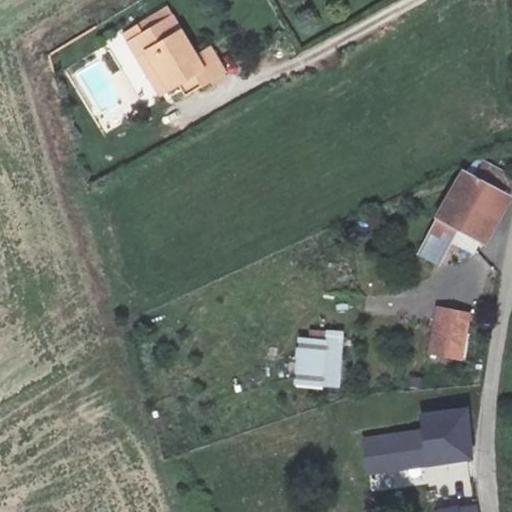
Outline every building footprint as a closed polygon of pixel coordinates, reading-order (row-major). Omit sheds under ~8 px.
[(175,24),(130,48),(139,64),(147,60),(165,98),(193,85),(200,99),(228,86),(215,61),(197,69),(175,24)] [(511,175),(482,162),(474,178),(510,195),(511,184),(511,175)] [(485,248),(511,196),(510,195),(474,178),(467,175),(442,228),(424,266),(444,275),(458,235),(485,248)] [(471,315),(442,309),(437,338),(465,343),(471,315)] [(342,389),(344,330),(328,329),(327,338),(297,337),(295,387),(342,389)] [(429,459),(471,455),(469,433),(469,416),(426,417),(428,430),(398,432),(401,461),(429,459)] [(422,495),(423,511),(449,511),(447,495),(422,495)]
